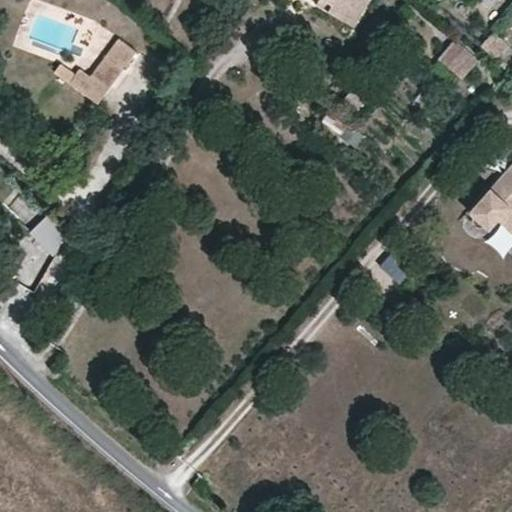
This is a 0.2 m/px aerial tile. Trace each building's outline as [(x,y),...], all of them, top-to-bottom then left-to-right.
[(328,11),(332,3),(327,0),(316,0),(315,3),(328,11)] [(368,0),(327,0),(332,3),(328,11),(353,25),(368,0)] [(482,45),(496,56),(509,43),(495,30),(482,45)] [(482,66),(450,37),(435,55),(467,83),(482,66)] [(75,73),(61,63),(54,72),(98,102),(136,52),(119,38),(90,75),(79,68),(75,73)] [(511,45),(509,43),(496,56),(511,69),(511,45)] [(353,84),(342,98),(357,109),(368,95),(353,84)] [(511,167),(501,180),(505,189),(499,196),(492,190),(472,213),(475,215),(473,218),(473,221),(473,224),(475,227),(478,229),(483,230),(486,229),(489,227),(491,229),(500,219),(511,229),(511,167)] [(505,189),(501,180),(492,190),(499,196),(505,189)] [(29,190),(11,202),(45,249),(62,237),(29,190)]
